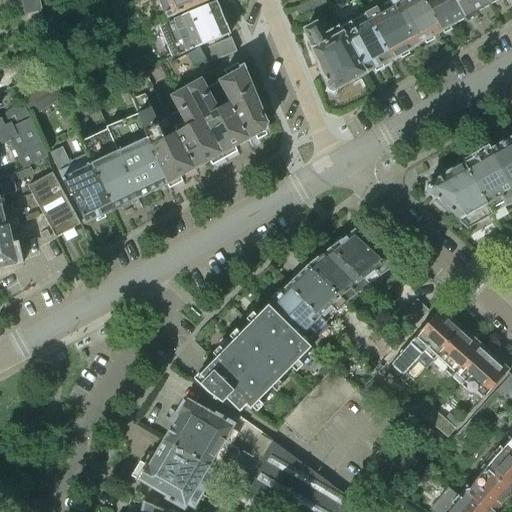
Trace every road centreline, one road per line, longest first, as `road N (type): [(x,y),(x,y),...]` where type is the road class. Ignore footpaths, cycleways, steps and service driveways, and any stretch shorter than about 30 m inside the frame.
road 1 (residential): [(49,511),(80,454),(87,418),(163,329),(166,306),(144,273)]
road 2 (residential): [(511,321),(339,158)]
road 3 (residential): [(144,273),(339,158)]
road 4 (residential): [(339,158),(511,64)]
road 5 (residential): [(264,0),(317,132),(339,158)]
road 6 (residential): [(0,356),(144,273)]
